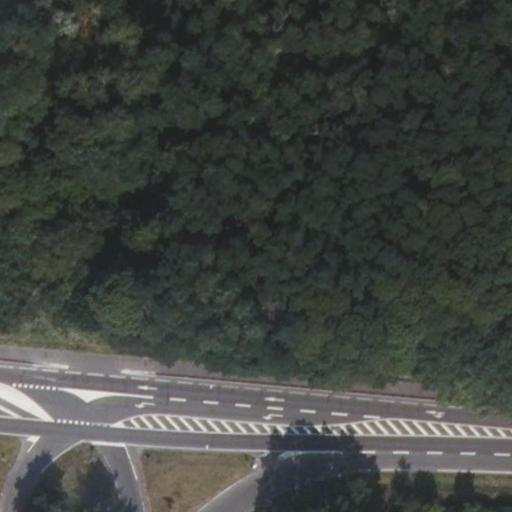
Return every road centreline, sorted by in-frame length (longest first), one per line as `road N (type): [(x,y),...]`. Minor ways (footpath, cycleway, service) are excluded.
road 1 (secondary): [(511,421),(194,392)]
road 2 (secondary): [(86,429),(188,442),(368,445)]
road 3 (secondary): [(194,392),(30,378)]
road 4 (trunk): [(219,511),(283,473),(368,445)]
road 5 (secondary): [(368,445),(511,450)]
